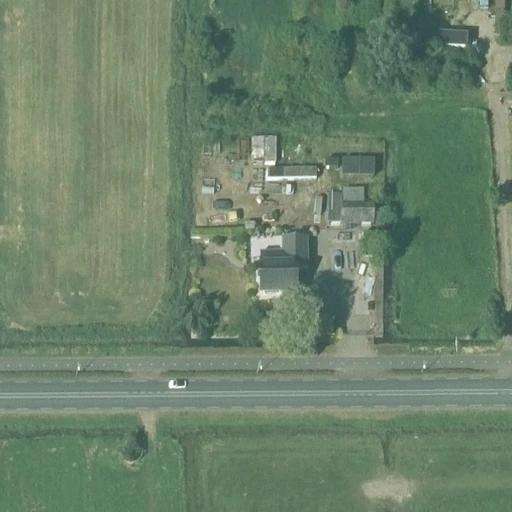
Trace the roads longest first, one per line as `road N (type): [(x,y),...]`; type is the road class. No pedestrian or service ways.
road 1 (primary): [(0,397),(511,393)]
road 2 (unclassified): [(0,366),(511,362)]
